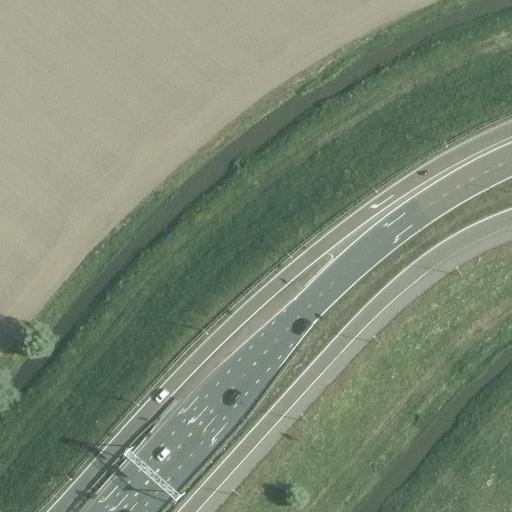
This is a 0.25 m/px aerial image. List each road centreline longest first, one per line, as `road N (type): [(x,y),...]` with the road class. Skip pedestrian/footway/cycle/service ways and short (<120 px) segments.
road 1 (motorway): [(511,129),(401,187),(317,251),(216,341),(55,511)]
road 2 (motorway): [(511,162),(408,224),(351,270),(123,511)]
road 3 (motorway): [(187,511),(392,290),(452,246),(511,217)]
